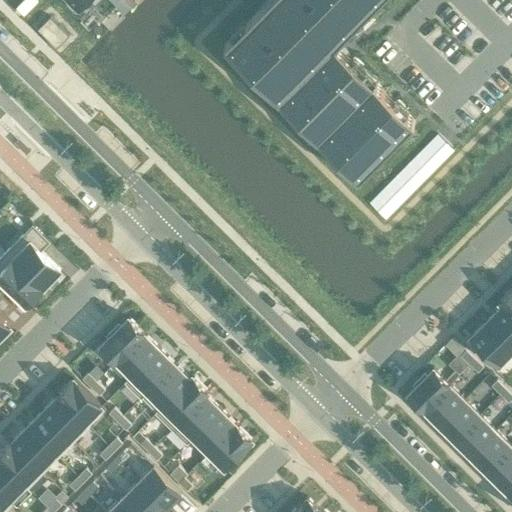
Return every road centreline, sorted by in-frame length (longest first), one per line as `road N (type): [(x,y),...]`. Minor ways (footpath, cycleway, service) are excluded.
road 1 (tertiary): [(346,393),(165,213)]
road 2 (tertiary): [(143,238),(322,415)]
road 3 (residential): [(346,393),(511,223)]
road 4 (tertiary): [(165,213),(0,49)]
road 5 (residential): [(0,381),(143,238)]
road 6 (tertiary): [(0,96),(143,238)]
road 7 (tertiary): [(466,511),(346,393)]
road 8 (tertiary): [(322,415),(419,511)]
road 9 (residential): [(322,415),(225,511)]
